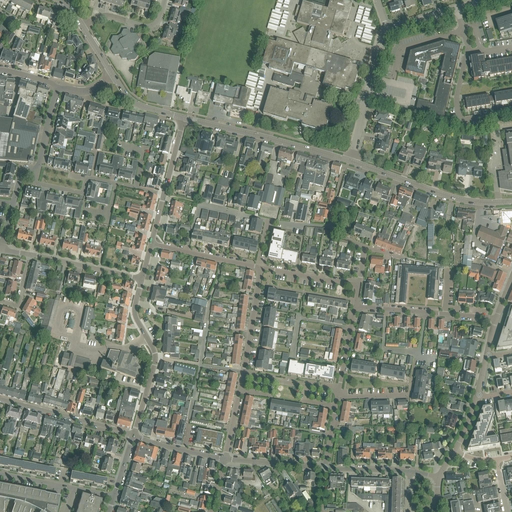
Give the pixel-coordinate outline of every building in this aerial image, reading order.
[(24,0),(12,0),(12,2),(10,5),(13,6),(14,5),(18,7),(17,8),(20,9),(24,0)] [(34,4),(24,0),(20,9),(22,11),(23,9),(27,11),(26,13),(29,14),(34,4)] [(121,0),(119,0),(117,7),(117,8),(120,9),(120,8),(123,9),(126,0),(123,0),(123,1),(121,0)] [(139,10),(142,11),(145,0),(144,0),(144,2),(141,1),(141,0),(138,0),(136,9),(136,7),(139,8),(139,10)] [(145,0),(142,11),(142,9),(145,10),(145,11),(148,12),(150,3),(151,0),(149,0),(145,0)] [(286,121),(287,121),(288,118),(303,122),(302,126),(325,132),(333,107),(328,105),(315,102),(316,98),(320,84),(315,82),(319,71),(326,73),(323,85),(340,90),(345,91),(346,88),(353,90),(360,68),(352,66),(354,62),(332,56),(332,54),(339,50),(341,43),(338,38),(333,41),(332,40),(334,33),(343,36),(344,31),(348,32),(351,22),(347,21),(352,3),(347,2),(347,0),(330,0),(328,9),(303,2),(302,7),(298,6),(295,16),(299,17),(297,23),(310,26),(308,33),(306,33),(303,28),(293,33),(300,44),(299,46),(277,40),(270,38),(269,41),(263,63),(270,66),(269,69),(290,75),(289,78),(275,74),(273,81),(294,88),(295,82),(301,84),(300,89),(295,88),(294,91),(290,90),(289,94),(271,89),(265,110),(263,114),(286,121)] [(273,9),(268,29),(277,31),(276,33),(284,35),(288,15),(284,14),(280,26),(279,26),(282,12),(281,12),(282,7),(288,8),(290,0),(278,0),(276,10),(273,9)] [(401,1),(400,0),(394,0),(394,1),(394,3),(389,4),(390,6),(392,13),(400,10),(399,7),(402,6),(401,1)] [(400,0),(401,1),(403,0),(406,8),(415,5),(414,1),(413,0),(400,0)] [(362,42),(371,44),(375,27),(371,26),(373,21),(368,20),(371,9),(359,6),(355,22),(361,23),(361,24),(366,25),(362,42)] [(36,18),(42,20),(45,8),(43,7),(42,9),(39,8),(36,18)] [(45,8),(42,20),(47,22),(48,19),(51,10),(49,9),(48,11),(45,10),(45,8)] [(51,10),(48,19),(54,20),(57,12),(54,11),(54,12),(51,11),(51,10)] [(172,14),(172,17),(180,19),(181,17),(180,16),(181,13),(172,11),(171,13),(172,14)] [(180,19),(172,17),(171,20),(169,19),(168,22),(173,23),(177,25),(178,22),(180,22),(180,19)] [(508,31),(504,20),(497,22),(500,33),(508,31)] [(175,27),(174,30),(170,29),(165,27),(164,30),(166,31),(165,34),(174,36),(177,37),(179,32),(185,34),(186,31),(180,29),(175,27)] [(122,59),(127,59),(129,61),(134,61),(137,59),(139,54),(138,52),(140,48),(137,44),(140,39),(136,34),(131,34),(129,30),(124,30),(121,35),(118,37),(113,37),(111,41),(113,46),(111,50),(115,55),(120,55),(122,59)] [(174,36),(165,34),(164,37),(162,36),(162,39),(166,41),(171,42),(172,39),(173,39),(174,36)] [(71,46),(74,44),(76,48),(77,47),(78,49),(77,49),(76,55),(82,57),(84,51),(80,50),(80,48),(79,46),(82,45),(79,40),(78,38),(77,37),(70,36),(70,42),(68,42),(67,45),(71,46)] [(17,39),(12,50),(15,51),(19,53),(21,49),(23,42),(17,39)] [(441,55),(444,42),(410,52),(406,72),(424,77),(424,76),(422,76),(422,73),(424,73),(426,64),(427,64),(432,62),(431,58),(441,55)] [(444,42),(441,55),(445,56),(435,98),(436,98),(435,102),(447,105),(461,46),(444,42)] [(23,50),(21,49),(19,53),(16,62),(15,63),(19,65),(22,66),(22,65),(23,66),(25,59),(27,59),(27,60),(30,61),(32,57),(34,58),(35,55),(35,54),(33,53),(32,55),(29,54),(28,56),(26,55),(27,55),(22,53),(23,50)] [(38,70),(42,71),(42,72),(45,73),(45,72),(46,72),(47,71),(51,72),(52,67),(56,50),(51,49),(49,58),(46,58),(42,57),(38,70)] [(3,50),(0,59),(0,61),(14,66),(15,63),(16,62),(19,53),(15,51),(14,54),(3,50)] [(150,57),(148,68),(141,66),(137,87),(173,94),(179,57),(155,53),(150,57)] [(38,56),(35,55),(34,58),(32,57),(30,61),(28,67),(36,69),(37,65),(38,63),(34,62),(35,59),(36,59),(38,56)] [(63,67),(66,57),(58,55),(56,60),(59,61),(58,65),(59,65),(57,70),(55,70),(53,77),(61,80),(63,72),(61,71),(62,66),(63,67)] [(77,74),(76,79),(79,80),(83,79),(87,81),(90,78),(92,76),(91,75),(94,72),(93,71),(94,69),(94,67),(94,65),(95,65),(95,63),(95,62),(94,62),(93,57),(93,56),(88,57),(90,66),(89,68),(86,65),(83,68),(85,70),(82,73),(81,75),(77,74)] [(484,56),(470,58),(471,58),(472,58),(472,62),(471,62),(473,73),(474,73),(475,77),(474,77),(474,80),(485,79),(485,76),(489,75),(489,76),(490,76),(490,75),(493,74),(494,76),(505,74),(505,73),(508,72),(508,73),(511,72),(511,60),(483,65),(482,60),(485,59),(484,56)] [(70,70),(69,72),(67,71),(66,73),(65,78),(73,80),(75,71),(71,70),(70,70)] [(0,104),(4,105),(8,105),(9,101),(12,101),(13,90),(14,81),(7,80),(7,79),(0,78),(0,104)] [(192,92),(195,93),(196,87),(197,81),(192,80),(192,81),(191,86),(191,87),(182,85),(182,87),(178,86),(176,95),(180,96),(179,97),(184,98),(184,100),(186,100),(185,102),(189,103),(192,92)] [(12,119),(13,119),(25,123),(27,117),(28,117),(30,111),(29,111),(31,105),(33,98),(34,98),(38,86),(37,86),(33,85),(33,84),(31,83),(31,84),(28,83),(21,81),(21,82),(20,82),(18,88),(20,88),(17,95),(20,96),(12,119)] [(203,82),(197,81),(196,87),(195,93),(198,93),(195,105),(199,106),(200,104),(202,104),(202,103),(207,104),(208,99),(209,94),(201,92),(203,83),(203,82)] [(222,107),(223,107),(227,87),(217,85),(213,102),(216,103),(215,105),(222,107)] [(38,86),(34,98),(35,98),(33,106),(36,107),(38,107),(41,108),(44,97),(46,98),(49,91),(49,90),(49,89),(45,88),(43,88),(39,86),(39,87),(38,86)] [(227,87),(223,107),(227,108),(227,109),(227,110),(228,110),(228,111),(229,111),(230,110),(231,109),(243,112),(244,109),(246,110),(252,90),(238,87),(237,89),(227,87)] [(67,110),(70,112),(75,97),(65,94),(65,95),(64,99),(63,102),(66,103),(67,110)] [(75,97),(70,112),(74,113),(78,107),(82,108),(84,100),(75,97)] [(444,119),(447,105),(435,102),(434,105),(428,104),(429,102),(418,100),(415,113),(444,119)] [(0,160),(28,163),(32,164),(33,160),(40,127),(25,123),(13,119),(13,121),(3,118),(4,105),(0,104),(0,160)] [(93,121),(94,118),(98,106),(90,104),(88,112),(88,113),(88,114),(90,115),(89,120),(90,120),(93,121)] [(104,108),(98,106),(94,118),(101,118),(104,108)] [(107,114),(107,117),(110,117),(109,124),(117,126),(118,120),(120,111),(108,109),(107,114)] [(378,123),(383,124),(391,126),(392,122),(387,120),(389,114),(377,110),(375,117),(375,118),(374,120),(380,121),(379,123),(378,122),(378,123)] [(36,113),(30,111),(28,117),(27,117),(25,123),(40,127),(41,122),(42,118),(35,116),(36,113)] [(117,126),(117,128),(120,129),(121,127),(124,127),(124,125),(127,126),(128,124),(128,122),(130,113),(123,112),(122,117),(121,121),(122,121),(121,121),(118,120),(117,126)] [(127,126),(127,128),(130,129),(131,125),(129,124),(130,122),(135,123),(137,115),(130,113),(128,122),(128,124),(127,126)] [(145,131),(148,132),(152,116),(145,114),(143,122),(147,123),(145,131)] [(134,125),(134,130),(137,130),(140,131),(141,127),(138,126),(136,126),(136,124),(142,125),(144,116),(137,115),(135,123),(134,125)] [(57,124),(67,126),(68,123),(79,122),(80,123),(81,120),(76,119),(73,118),(69,117),(64,116),(63,120),(58,119),(57,124)] [(152,116),(148,132),(147,136),(150,137),(151,132),(152,132),(154,125),(157,125),(159,118),(152,116)] [(95,121),(93,121),(90,120),(89,127),(93,128),(99,129),(99,130),(98,130),(97,135),(99,135),(100,135),(102,126),(103,125),(100,124),(95,123),(95,121)] [(61,130),(60,133),(73,136),(74,133),(74,132),(67,129),(67,126),(57,124),(56,129),(61,130)] [(156,133),(159,134),(162,135),(167,136),(168,128),(168,127),(165,126),(165,127),(161,126),(161,127),(158,126),(156,133)] [(385,136),(384,140),(390,142),(391,134),(386,133),(387,129),(382,128),(377,127),(375,134),(385,136)] [(511,130),(506,131),(506,136),(506,137),(507,146),(505,146),(505,150),(502,150),(505,172),(498,173),(499,178),(502,178),(504,188),(511,189),(511,130)] [(93,146),(94,144),(95,139),(96,134),(79,131),(78,136),(90,138),(89,143),(85,142),(84,148),(91,149),(92,146),(93,146)] [(210,142),(211,141),(212,135),(213,135),(203,132),(203,133),(202,138),(201,140),(198,152),(207,155),(207,156),(210,157),(214,143),(210,142)] [(73,136),(60,133),(60,136),(54,135),(54,136),(53,136),(53,140),(54,140),(53,140),(64,143),(64,140),(72,139),(73,136)] [(100,135),(99,135),(97,150),(102,151),(105,136),(104,136),(100,135)] [(223,150),(225,145),(226,137),(219,135),(216,146),(216,148),(223,150)] [(162,140),(161,144),(170,147),(172,139),(166,138),(162,137),(162,140)] [(223,150),(221,158),(221,159),(224,159),(225,159),(226,158),(227,157),(228,157),(228,156),(229,156),(230,156),(231,156),(232,156),(233,156),(234,156),(234,152),(237,153),(239,143),(235,142),(235,139),(227,137),(225,145),(223,150)] [(242,156),(240,166),(241,166),(240,168),(241,169),(243,170),(244,169),(245,167),(247,168),(247,169),(251,170),(253,164),(249,162),(254,146),(255,142),(255,141),(247,139),(246,144),(245,148),(248,149),(247,151),(246,155),(246,157),(242,156)] [(61,151),(64,151),(65,151),(65,148),(63,147),(64,143),(53,140),(52,145),(58,147),(57,150),(61,151)] [(376,150),(380,151),(380,154),(384,155),(385,152),(386,149),(389,150),(390,146),(389,145),(390,142),(384,140),(383,144),(377,143),(376,150)] [(170,147),(161,144),(160,148),(159,151),(162,152),(168,154),(170,147)] [(274,148),(263,145),(261,152),(260,152),(257,163),(261,164),(264,153),(272,155),(274,148)] [(407,157),(411,159),(414,149),(408,147),(408,150),(403,148),(398,160),(405,163),(407,157)] [(284,162),(288,150),(281,148),(277,162),(280,163),(278,168),(282,169),(284,162)] [(414,149),(411,159),(415,160),(413,165),(420,168),(424,155),(418,153),(418,151),(414,149)] [(74,172),(81,173),(83,164),(78,163),(81,151),(75,150),(72,167),(75,167),(74,172)] [(294,152),(288,150),(284,162),(287,163),(287,161),(291,162),(294,152)] [(53,167),(60,169),(62,160),(64,151),(61,151),(58,156),(58,159),(55,158),(55,159),(54,162),(54,165),(53,167)] [(98,173),(105,175),(107,164),(103,163),(105,155),(99,153),(95,171),(99,172),(98,173)] [(306,155),(304,155),(298,153),(297,158),(296,160),(296,161),(302,162),(301,165),(299,173),(301,173),(305,174),(305,172),(304,171),(305,168),(306,168),(307,164),(309,156),(306,155)] [(436,165),(440,166),(441,160),(442,160),(442,158),(443,156),(438,155),(437,157),(435,157),(434,157),(431,157),(430,160),(428,169),(435,171),(436,165)] [(88,165),(83,164),(81,173),(87,175),(88,170),(92,171),(94,157),(89,156),(88,165)] [(112,175),(115,175),(119,158),(113,156),(111,165),(107,164),(105,175),(111,176),(112,175)] [(167,158),(162,157),(161,156),(161,157),(156,156),(155,159),(157,160),(157,159),(160,160),(159,164),(165,165),(167,158)] [(320,162),(316,161),(317,158),(314,158),(309,156),(307,164),(306,168),(305,168),(304,171),(305,172),(305,174),(302,189),(305,190),(309,191),(310,183),(323,187),(329,164),(321,162),(320,162)] [(118,177),(124,179),(126,168),(122,167),(124,159),(119,158),(115,175),(118,176),(118,177)] [(185,164),(185,167),(194,169),(196,163),(202,165),(203,161),(195,159),(189,158),(188,161),(184,160),(183,163),(185,164)] [(441,160),(440,166),(444,167),(443,172),(450,174),(451,169),(452,164),(448,163),(449,162),(446,161),(447,159),(442,158),(442,160),(441,160)] [(62,160),(60,169),(68,171),(68,168),(70,169),(71,162),(70,161),(62,160)] [(126,168),(124,179),(131,180),(131,179),(134,180),(138,162),(133,160),(131,169),(126,168)] [(467,171),(470,171),(471,163),(472,162),(464,161),(464,165),(460,164),(458,175),(466,176),(467,171)] [(331,173),(339,175),(342,165),(334,163),(331,173)] [(471,163),(470,171),(474,172),(474,177),(481,178),(482,169),(483,164),(479,164),(471,163)] [(8,165),(5,176),(4,175),(3,181),(4,181),(4,182),(12,183),(13,177),(14,172),(16,172),(17,167),(15,167),(16,166),(8,165)] [(156,175),(162,177),(164,169),(155,167),(154,170),(153,174),(156,175)] [(193,175),(192,178),(198,180),(199,177),(198,177),(199,174),(196,174),(197,170),(194,169),(185,167),(184,170),(182,169),(181,172),(193,175)] [(267,174),(265,183),(263,190),(265,191),(262,203),(281,208),(285,190),(279,188),(274,187),(271,186),(272,184),(274,176),(269,175),(267,174)] [(346,185),(351,187),(357,188),(359,181),(352,178),(353,175),(350,174),(346,185)] [(219,177),(217,186),(215,196),(213,203),(224,206),(225,199),(219,197),(222,187),(222,186),(227,188),(229,180),(219,177)] [(181,182),(180,185),(190,188),(191,184),(190,184),(190,181),(179,178),(179,181),(181,182)] [(151,182),(150,185),(147,185),(146,188),(154,190),(155,187),(159,188),(161,181),(151,179),(151,182)] [(204,179),(201,192),(205,193),(204,199),(210,201),(213,188),(209,187),(210,181),(204,179)] [(365,199),(370,200),(371,197),(373,190),(371,189),(373,182),(366,180),(364,184),(362,183),(359,191),(363,193),(364,191),(367,192),(365,199)] [(91,181),(90,184),(89,184),(87,191),(98,193),(99,189),(108,191),(109,185),(91,181)] [(371,197),(370,200),(370,201),(379,204),(380,201),(381,199),(382,195),(385,187),(382,186),(383,185),(379,183),(376,191),(373,190),(371,197)] [(0,196),(9,197),(10,189),(3,189),(3,186),(0,185),(0,196)] [(190,188),(180,185),(179,188),(177,188),(176,191),(184,193),(184,194),(187,195),(187,197),(193,198),(194,195),(189,194),(190,191),(189,191),(190,188)] [(23,196),(32,198),(34,189),(26,187),(26,190),(25,190),(23,196)] [(236,195),(234,205),(241,206),(242,203),(246,204),(250,188),(245,187),(243,196),(236,195)] [(391,190),(385,187),(382,195),(381,199),(390,202),(391,197),(389,196),(391,190)] [(399,195),(397,198),(403,200),(404,197),(407,189),(401,187),(399,194),(399,195)] [(37,209),(40,210),(44,193),(41,192),(41,190),(34,189),(32,198),(37,199),(37,209)] [(329,199),(328,204),(331,205),(333,200),(336,191),(327,189),(326,192),(328,193),(326,199),(329,199)] [(404,197),(403,200),(401,206),(400,210),(402,211),(403,207),(405,208),(408,202),(409,202),(410,199),(411,199),(414,192),(407,189),(404,197)] [(86,201),(105,205),(108,206),(110,199),(106,198),(105,199),(97,198),(98,193),(87,191),(86,197),(87,198),(86,201)] [(249,204),(248,208),(256,210),(258,202),(261,203),(264,193),(259,192),(257,200),(249,198),(247,204),(249,204)] [(414,197),(413,200),(415,201),(416,201),(414,206),(419,208),(422,209),(416,224),(426,228),(428,223),(428,220),(428,210),(428,205),(429,203),(431,198),(424,195),(416,192),(414,197)] [(40,210),(40,211),(43,212),(45,212),(47,204),(52,205),(54,194),(50,193),(48,193),(47,193),(47,194),(44,193),(40,210)] [(52,214),(59,215),(63,197),(60,197),(60,196),(54,194),(52,205),(54,205),(52,214)] [(149,198),(148,202),(155,204),(157,197),(146,194),(145,197),(149,198)] [(284,216),(291,218),(293,211),(297,212),(300,198),(291,196),(289,205),(286,204),(284,216)] [(397,205),(401,206),(403,200),(397,198),(393,196),(390,205),(396,207),(397,205)] [(63,197),(59,215),(65,216),(67,208),(71,209),(73,198),(67,197),(66,198),(63,197)] [(71,209),(75,210),(74,218),(79,220),(83,202),(80,201),(80,200),(73,198),(71,209)] [(336,204),(353,209),(354,204),(338,199),(336,204)] [(155,204),(148,202),(147,206),(143,205),(142,208),(153,211),(155,204)] [(173,202),(171,209),(179,211),(180,207),(182,208),(183,204),(173,202)] [(428,210),(428,220),(433,220),(438,220),(440,213),(444,214),(446,206),(442,204),(442,205),(439,204),(438,208),(436,212),(434,211),(433,211),(433,210),(428,210)] [(295,220),(305,222),(308,207),(298,205),(295,220)] [(179,211),(171,209),(170,217),(179,219),(180,216),(178,215),(179,211)] [(35,210),(35,213),(41,214),(40,218),(37,218),(34,230),(39,231),(43,212),(40,211),(35,210)] [(315,215),(314,220),(323,222),(323,218),(326,219),(328,211),(321,210),(319,216),(315,215)] [(467,223),(469,211),(459,210),(457,219),(463,220),(462,230),(460,230),(459,234),(465,235),(467,223)] [(476,212),(469,211),(467,223),(473,224),(474,224),(474,221),(475,217),(476,212)] [(511,211),(501,212),(502,220),(502,223),(510,223),(510,218),(511,217),(511,211)] [(412,222),(412,220),(413,217),(403,213),(401,220),(411,223),(412,222)] [(141,214),(139,221),(142,222),(149,224),(151,217),(141,214)] [(18,218),(17,224),(21,225),(23,226),(23,225),(24,225),(24,226),(28,226),(29,221),(29,220),(30,216),(25,215),(24,219),(23,219),(18,218)] [(142,222),(139,221),(137,221),(136,225),(138,225),(137,229),(148,232),(149,224),(142,222)] [(355,234),(358,235),(361,227),(356,225),(353,234),(355,235),(355,234)] [(168,226),(166,233),(172,235),(172,236),(178,237),(180,228),(176,227),(176,228),(168,226)] [(313,237),(314,228),(306,227),(305,236),(313,237)] [(480,240),(497,246),(501,248),(506,237),(509,230),(501,227),(499,231),(498,231),(496,232),(495,233),(481,227),(477,237),(481,239),(480,240)] [(375,245),(381,248),(384,240),(386,234),(388,229),(384,228),(382,235),(379,234),(378,238),(375,245)] [(17,239),(24,240),(26,233),(22,232),(23,230),(19,229),(17,239)] [(26,233),(24,240),(32,242),(33,237),(34,231),(27,229),(26,233)] [(191,241),(197,242),(200,230),(194,229),(193,236),(191,241)] [(365,237),(367,238),(370,231),(366,229),(362,238),(364,239),(365,237)] [(270,257),(270,260),(296,265),(297,259),(299,260),(300,252),(284,249),(287,232),(280,231),(280,232),(274,231),(269,257),(270,257)] [(40,244),(47,245),(48,238),(49,236),(45,235),(46,233),(42,232),(40,244)] [(138,239),(137,243),(144,245),(146,237),(135,234),(134,238),(138,239)] [(225,234),(222,246),(228,248),(230,238),(231,235),(225,234)] [(381,248),(387,250),(390,243),(388,242),(390,235),(386,234),(384,240),(381,248)] [(387,250),(394,253),(397,245),(398,243),(401,236),(399,235),(398,238),(397,238),(397,240),(394,238),(392,243),(390,243),(387,250)] [(48,238),(47,245),(54,247),(56,237),(53,237),(52,239),(48,238)] [(69,250),(72,241),(72,239),(68,238),(67,240),(64,239),(62,249),(69,250)] [(397,245),(394,253),(401,255),(403,251),(404,248),(406,241),(403,240),(400,239),(398,243),(397,245)] [(464,250),(464,257),(472,258),(473,251),(470,251),(472,240),(465,239),(464,250)] [(72,241),(69,250),(77,252),(79,243),(79,242),(72,241)] [(250,251),(250,252),(256,254),(258,243),(252,242),(250,251)] [(144,245),(137,243),(136,247),(132,246),(131,249),(142,252),(144,245)] [(86,249),(85,254),(92,255),(94,248),(94,246),(87,244),(86,249)] [(490,249),(489,249),(487,254),(488,254),(486,258),(496,262),(501,249),(492,245),(490,249)] [(94,248),(92,255),(99,257),(100,252),(101,248),(101,247),(94,246),(94,248)] [(511,257),(511,249),(511,251),(504,248),(501,256),(506,258),(507,254),(510,255),(509,256),(511,257)] [(310,257),(309,263),(315,265),(317,254),(315,254),(316,250),(311,250),(310,253),(310,257)] [(161,258),(166,259),(172,260),(173,254),(162,251),(161,258)] [(320,259),(320,260),(319,265),(326,267),(327,260),(328,256),(328,253),(324,252),(323,255),(324,255),(324,259),(320,259)] [(337,268),(343,269),(346,256),(341,255),(340,258),(343,259),(342,262),(338,261),(337,268)] [(140,259),(136,258),(130,257),(130,258),(129,260),(129,261),(129,263),(139,266),(140,259)] [(384,259),(379,258),(372,257),(371,265),(376,265),(375,273),(380,274),(380,273),(384,274),(385,268),(383,267),(384,259)] [(472,258),(464,257),(462,269),(470,270),(480,273),(479,277),(495,283),(493,290),(500,293),(507,276),(499,273),(482,266),(471,264),(472,258)] [(511,262),(507,260),(504,259),(501,258),(500,261),(499,260),(496,266),(502,268),(503,265),(510,268),(511,262)] [(11,261),(9,267),(21,270),(22,264),(11,261)] [(172,261),(170,270),(179,272),(180,267),(181,263),(172,261)] [(206,269),(207,262),(203,261),(201,268),(199,276),(204,278),(204,275),(202,274),(204,269),(206,269)] [(33,262),(31,269),(43,273),(44,269),(49,270),(50,266),(33,262)] [(217,264),(212,263),(210,270),(209,276),(212,277),(212,274),(215,275),(215,271),(217,264)] [(398,265),(398,276),(408,277),(408,274),(403,273),(404,266),(398,265)] [(404,266),(403,273),(408,274),(413,274),(414,267),(404,266)] [(21,270),(9,267),(8,271),(8,273),(9,274),(9,278),(16,279),(17,276),(19,276),(21,270)] [(416,267),(415,274),(425,275),(425,268),(416,267)] [(159,268),(158,275),(165,277),(165,272),(168,273),(168,270),(159,268)] [(425,268),(425,275),(430,275),(434,276),(435,268),(425,268)] [(430,275),(429,279),(440,280),(441,269),(435,268),(434,276),(430,275)] [(31,269),(29,277),(37,279),(38,275),(41,276),(47,277),(48,274),(43,273),(31,269)] [(241,269),(240,275),(254,278),(254,273),(247,271),(247,270),(241,269)] [(470,271),(469,277),(475,278),(475,281),(479,281),(479,277),(480,273),(470,271)] [(69,272),(68,277),(67,281),(77,283),(79,274),(69,272)] [(164,280),(165,277),(158,275),(156,282),(161,283),(165,284),(166,281),(164,280)] [(85,276),(84,280),(83,284),(87,285),(87,288),(95,290),(96,286),(94,285),(96,277),(92,276),(91,277),(85,276)] [(29,277),(27,284),(35,286),(44,288),(45,285),(36,283),(37,279),(29,277)] [(122,287),(128,289),(133,290),(134,284),(124,281),(122,287)] [(9,282),(7,289),(15,291),(17,284),(9,282)] [(366,289),(365,292),(376,294),(377,290),(374,290),(374,286),(377,286),(377,287),(381,287),(382,284),(368,282),(367,285),(366,285),(365,285),(365,288),(366,289)] [(37,293),(36,296),(42,298),(45,298),(48,299),(49,297),(45,296),(46,295),(44,294),(45,290),(45,289),(44,288),(35,286),(27,284),(26,290),(37,293)] [(190,297),(193,298),(194,294),(196,295),(200,285),(196,284),(190,297)] [(155,288),(153,295),(160,296),(162,296),(166,297),(165,297),(166,297),(167,291),(170,292),(170,289),(165,288),(164,290),(160,289),(155,288)] [(15,291),(7,289),(5,295),(14,298),(15,291)] [(268,301),(274,302),(276,292),(276,291),(270,290),(268,301)] [(459,303),(466,304),(467,292),(460,291),(459,303)] [(376,294),(365,292),(365,296),(364,296),(363,299),(364,299),(364,300),(375,301),(376,294)] [(467,292),(466,304),(473,304),(474,292),(467,292)] [(118,298),(122,299),(130,301),(131,295),(123,293),(123,295),(122,295),(122,296),(113,294),(113,296),(113,297),(118,298)] [(478,295),(478,296),(478,301),(485,302),(492,305),(495,297),(489,294),(487,298),(482,298),(482,295),(478,295)] [(43,321),(42,325),(42,326),(39,335),(49,338),(59,302),(60,296),(57,295),(56,301),(49,299),(43,321)] [(164,303),(169,304),(170,299),(169,299),(165,298),(165,297),(166,297),(162,296),(160,296),(153,295),(152,302),(153,302),(155,302),(158,303),(157,306),(163,308),(164,303)] [(327,309),(328,306),(329,299),(322,298),(321,305),(321,308),(327,309)] [(29,299),(26,305),(32,309),(34,306),(36,302),(29,299)] [(130,301),(122,299),(120,305),(128,307),(130,301)] [(196,299),(195,305),(206,308),(207,302),(196,299)] [(334,307),(333,315),(337,316),(338,309),(336,309),(336,308),(341,308),(342,302),(335,301),(334,307)] [(32,309),(26,305),(22,311),(28,315),(31,311),(34,313),(34,312),(39,315),(38,316),(42,319),(44,315),(40,313),(36,310),(32,309)] [(206,308),(195,305),(193,305),(191,313),(195,313),(193,321),(203,323),(205,316),(206,308)] [(5,325),(10,310),(3,308),(1,315),(0,316),(3,317),(2,319),(4,320),(2,324),(5,325)] [(81,329),(90,330),(92,319),(93,315),(94,309),(86,308),(81,329)] [(16,328),(20,329),(20,330),(22,325),(13,322),(9,321),(10,318),(14,319),(16,312),(10,310),(5,325),(15,328),(16,328)] [(111,318),(114,318),(118,319),(117,322),(125,323),(126,317),(118,316),(109,314),(106,314),(105,319),(111,320),(111,318)] [(363,316),(361,323),(372,326),(374,319),(363,316)] [(32,326),(33,328),(35,326),(34,325),(34,324),(29,317),(26,320),(31,327),(32,326)] [(399,328),(400,318),(395,318),(395,324),(393,324),(389,324),(389,327),(394,327),(394,328),(399,328)] [(400,318),(399,328),(404,328),(405,328),(409,329),(409,328),(410,319),(405,319),(405,324),(403,324),(403,325),(400,325),(400,318)] [(409,328),(409,332),(409,331),(413,331),(413,330),(415,331),(415,332),(419,333),(419,329),(420,320),(415,319),(415,325),(414,325),(414,326),(410,326),(410,319),(409,328)] [(439,331),(439,321),(439,328),(434,327),(434,326),(434,321),(429,320),(429,330),(434,330),(433,334),(438,335),(439,331)] [(444,321),(439,321),(439,331),(439,334),(448,335),(449,335),(449,331),(443,331),(449,331),(449,328),(444,328),(444,327),(444,321)] [(503,330),(511,332),(511,323),(506,322),(505,325),(506,326),(505,329),(503,329),(503,330)] [(372,326),(361,323),(359,330),(370,333),(372,326)] [(103,328),(102,330),(107,332),(117,333),(124,334),(125,327),(118,326),(117,330),(112,329),(112,330),(108,329),(103,328)] [(454,327),(454,332),(452,332),(452,335),(451,336),(451,338),(453,338),(452,347),(457,347),(458,344),(459,344),(459,339),(460,339),(460,332),(460,328),(454,327)] [(470,331),(471,332),(470,337),(473,337),(473,336),(477,337),(478,336),(481,337),(483,330),(471,327),(470,331)] [(107,332),(102,330),(98,329),(97,332),(107,335),(111,336),(112,336),(112,340),(116,341),(123,341),(124,334),(117,333),(107,332)] [(194,333),(194,336),(202,338),(203,331),(199,330),(192,329),(191,330),(194,331),(194,333)] [(331,337),(332,337),(335,338),(341,339),(343,331),(336,330),(333,329),(331,337)] [(511,332),(503,330),(497,348),(504,347),(503,349),(511,347),(511,346),(511,345),(511,332)] [(90,334),(88,340),(101,344),(103,338),(90,334)] [(202,338),(194,336),(193,340),(198,341),(198,344),(201,344),(202,338)] [(332,337),(331,345),(340,347),(341,339),(335,338),(332,337)] [(165,340),(164,347),(176,347),(179,348),(180,345),(175,344),(175,340),(171,340),(165,340)] [(466,349),(464,356),(473,358),(475,342),(467,341),(466,349)] [(362,344),(356,343),(355,351),(360,352),(360,351),(364,352),(365,345),(362,344)] [(331,345),(329,353),(338,354),(340,347),(331,345)] [(176,347),(164,347),(164,354),(170,354),(170,357),(179,359),(179,354),(175,354),(176,347)] [(457,353),(457,355),(464,356),(466,349),(460,348),(452,347),(451,352),(457,353)] [(3,369),(4,370),(8,371),(15,350),(9,348),(3,366),(3,369)] [(301,353),(300,358),(308,359),(308,354),(309,351),(302,349),(301,353)] [(127,361),(129,355),(121,352),(120,352),(110,350),(106,362),(103,361),(100,368),(115,373),(116,372),(135,379),(136,375),(136,373),(137,374),(140,366),(134,364),(127,361)] [(260,353),(260,355),(260,358),(269,359),(273,360),(274,352),(265,350),(264,352),(261,352),(260,353)] [(338,354),(329,353),(328,353),(327,361),(337,362),(338,354)] [(61,366),(87,373),(88,373),(91,361),(76,357),(71,355),(64,354),(61,366)] [(137,358),(129,355),(127,361),(134,364),(137,358)] [(466,372),(469,372),(474,373),(476,362),(465,360),(463,371),(466,372)] [(504,368),(504,363),(500,364),(499,360),(493,361),(495,370),(504,368)] [(292,374),(296,375),(298,375),(298,376),(321,380),(321,379),(325,379),(325,380),(330,381),(331,380),(334,380),(335,368),(329,367),(326,367),(290,361),(288,374),(291,375),(292,374)] [(164,376),(171,377),(171,374),(169,373),(166,373),(168,369),(172,370),(172,369),(173,366),(162,363),(160,371),(165,373),(164,376)] [(258,363),(257,369),(267,371),(267,370),(272,371),(273,365),(268,365),(259,363),(258,363)] [(176,364),(175,369),(174,371),(195,376),(197,370),(176,364)] [(421,366),(420,372),(417,372),(416,378),(417,378),(427,379),(428,373),(426,373),(427,367),(421,366)] [(21,391),(19,400),(24,401),(27,393),(24,392),(27,381),(30,382),(33,369),(29,368),(29,369),(27,374),(26,378),(25,378),(21,391)] [(63,379),(65,371),(59,370),(58,374),(54,389),(59,391),(63,379)] [(6,396),(13,398),(17,383),(19,384),(22,376),(22,373),(17,371),(16,374),(12,389),(9,388),(6,396)] [(65,371),(63,379),(69,381),(71,373),(67,372),(66,372),(65,372),(65,371)] [(458,382),(461,383),(469,385),(471,375),(461,373),(461,377),(459,376),(458,382)] [(1,395),(6,396),(9,388),(6,388),(9,377),(10,374),(7,374),(6,377),(5,381),(5,382),(1,395)] [(229,381),(228,383),(236,385),(237,380),(224,377),(220,376),(219,379),(223,380),(226,380),(229,381)] [(172,380),(170,380),(159,377),(157,383),(158,383),(157,386),(162,387),(163,388),(165,381),(172,383),(172,380)] [(507,384),(506,379),(496,380),(498,389),(504,388),(503,385),(507,384)] [(452,393),(459,395),(464,396),(465,388),(461,387),(462,384),(454,382),(452,393)] [(17,383),(13,398),(19,400),(21,391),(19,391),(20,387),(21,387),(22,384),(19,384),(17,383)] [(27,402),(34,404),(39,385),(33,384),(30,394),(27,402)] [(39,385),(34,404),(40,405),(42,397),(39,396),(40,393),(41,388),(41,386),(39,385)] [(81,388),(78,398),(77,402),(82,404),(84,394),(86,390),(81,388)] [(122,401),(128,402),(129,396),(133,397),(138,398),(140,392),(125,388),(123,396),(123,397),(122,401)] [(43,403),(49,405),(53,390),(50,389),(48,397),(45,396),(43,403)] [(66,389),(65,392),(60,408),(66,410),(68,405),(68,403),(69,400),(70,395),(71,394),(69,394),(70,390),(66,389)] [(49,405),(55,407),(57,397),(54,396),(55,391),(53,390),(49,405)] [(155,406),(162,407),(163,404),(165,405),(165,406),(171,407),(173,402),(173,401),(164,399),(166,392),(156,390),(154,396),(161,398),(160,403),(152,400),(150,404),(155,406)] [(55,407),(60,408),(65,392),(64,391),(63,395),(59,394),(58,397),(57,397),(55,407)] [(186,403),(187,401),(188,397),(188,396),(175,392),(173,399),(174,399),(178,400),(186,403)] [(69,400),(68,403),(69,403),(67,412),(74,414),(76,405),(71,404),(71,401),(72,401),(74,396),(70,395),(69,400)] [(85,404),(84,408),(82,414),(91,417),(93,411),(96,400),(91,398),(89,406),(85,404)] [(183,415),(181,422),(186,423),(188,417),(188,416),(191,402),(188,402),(188,401),(187,401),(186,403),(185,409),(183,414),(183,415)] [(396,401),(396,407),(403,406),(403,409),(408,409),(408,406),(408,401),(396,401)] [(452,401),(451,404),(453,405),(451,409),(457,411),(462,413),(465,404),(460,403),(457,402),(454,401),(454,402),(452,401)] [(506,413),(504,402),(498,403),(499,409),(496,410),(497,417),(500,417),(500,414),(506,413)] [(389,403),(383,403),(384,413),(384,415),(390,415),(393,415),(393,407),(390,407),(389,403)] [(156,435),(165,437),(166,431),(167,431),(167,429),(172,407),(171,407),(165,406),(165,405),(163,404),(162,407),(166,408),(165,411),(167,411),(166,418),(159,417),(157,421),(159,421),(157,427),(158,427),(156,435)] [(117,425),(123,427),(129,407),(121,405),(119,411),(120,411),(117,425)] [(220,409),(219,411),(222,412),(230,414),(231,409),(223,407),(218,406),(216,405),(216,406),(215,408),(220,409)] [(468,450),(468,451),(500,445),(498,437),(483,439),(491,418),(491,415),(494,415),(493,406),(483,408),(480,417),(481,417),(478,424),(477,425),(477,426),(478,426),(475,433),(474,433),(474,434),(475,434),(472,441),(471,441),(471,442),(472,442),(469,450),(468,450)] [(98,407),(97,413),(96,418),(103,419),(104,412),(105,408),(101,407),(98,407)] [(129,407),(123,427),(130,429),(135,409),(129,407)] [(13,419),(15,410),(12,409),(11,408),(10,408),(9,408),(8,408),(7,413),(6,416),(11,418),(10,420),(10,421),(8,420),(8,423),(7,424),(5,424),(4,428),(3,429),(3,430),(2,431),(2,432),(3,433),(3,434),(4,434),(5,435),(6,435),(7,435),(8,434),(9,431),(10,427),(13,419)] [(177,425),(180,426),(181,422),(183,415),(183,414),(185,409),(183,408),(182,414),(175,412),(174,415),(172,425),(173,425),(172,430),(171,430),(171,429),(167,429),(167,431),(166,431),(165,437),(174,439),(177,425)] [(444,409),(441,408),(441,410),(440,412),(443,413),(442,415),(448,417),(447,420),(445,425),(445,426),(444,428),(449,430),(450,428),(453,429),(457,418),(452,416),(451,416),(452,412),(444,409)] [(18,411),(15,410),(13,419),(10,427),(14,428),(16,422),(17,419),(20,420),(22,412),(21,411),(20,411),(19,410),(18,411)] [(108,410),(106,415),(105,420),(113,422),(115,412),(108,410)] [(30,429),(31,425),(31,422),(34,414),(31,414),(31,413),(27,412),(27,413),(25,412),(23,417),(23,420),(25,421),(24,424),(25,424),(24,427),(28,428),(30,429)] [(40,425),(41,421),(42,417),(40,416),(36,415),(34,414),(31,422),(33,423),(33,425),(31,425),(30,429),(32,429),(35,430),(36,427),(37,424),(40,425)] [(216,416),(211,415),(211,417),(217,419),(217,421),(220,422),(228,423),(229,418),(221,417),(216,416)] [(46,435),(47,435),(52,418),(45,416),(43,425),(42,427),(47,429),(46,435)] [(52,418),(47,435),(48,435),(49,435),(48,439),(50,439),(50,440),(52,440),(54,434),(52,433),(54,427),(56,428),(58,420),(52,418)] [(144,434),(146,435),(149,427),(151,420),(149,420),(146,419),(141,433),(142,433),(142,434),(143,434),(144,434)] [(59,420),(58,420),(56,428),(57,428),(58,428),(56,435),(55,437),(60,438),(60,436),(62,430),(63,430),(65,421),(59,420)] [(149,427),(146,435),(149,435),(149,436),(150,436),(151,436),(153,431),(156,422),(153,421),(151,420),(149,427)] [(71,423),(65,421),(63,430),(62,430),(60,436),(60,438),(64,439),(66,430),(69,431),(71,423)] [(240,428),(244,429),(251,431),(251,430),(252,426),(259,427),(259,425),(255,424),(242,421),(240,426),(240,428)] [(186,423),(181,422),(180,426),(178,433),(177,437),(176,441),(182,443),(183,439),(186,423)] [(326,425),(309,422),(309,425),(310,425),(309,430),(320,432),(320,429),(325,430),(326,425)] [(72,430),(71,433),(75,434),(73,440),(81,443),(83,436),(80,435),(82,428),(73,425),(72,430)] [(224,434),(198,429),(195,446),(204,447),(205,444),(212,445),(211,449),(220,450),(224,434)] [(501,442),(502,444),(510,443),(507,429),(500,431),(501,442)] [(85,443),(96,447),(99,437),(95,436),(95,437),(93,436),(92,438),(87,436),(85,443)] [(98,444),(104,446),(116,449),(118,443),(110,440),(109,443),(103,442),(104,439),(100,438),(98,444)] [(244,444),(245,439),(242,439),(241,443),(237,442),(235,449),(242,451),(243,444),(244,444)] [(253,452),(260,453),(261,443),(257,442),(256,442),(256,440),(255,439),(250,439),(249,446),(249,448),(254,449),(253,452)] [(276,455),(282,455),(283,447),(283,444),(278,444),(278,440),(275,440),(274,444),(274,448),(276,449),(276,455)] [(261,443),(260,453),(266,454),(267,448),(268,448),(269,443),(261,443)] [(306,443),(306,444),(305,448),(297,447),(296,451),(295,456),(297,456),(297,457),(300,458),(301,457),(305,457),(305,456),(309,457),(309,454),(310,444),(310,443),(309,443),(306,443)] [(421,451),(421,455),(422,460),(424,459),(424,460),(433,459),(431,450),(438,449),(437,443),(422,445),(423,450),(421,451)] [(134,461),(144,464),(145,464),(146,458),(146,456),(150,457),(149,459),(155,460),(158,450),(152,448),(145,446),(140,444),(139,444),(139,445),(134,461)] [(283,447),(282,455),(289,456),(289,450),(291,450),(291,445),(288,445),(288,444),(283,444),(283,447)] [(315,444),(310,444),(309,454),(312,454),(312,457),(319,457),(320,449),(315,448),(315,444)] [(365,451),(365,459),(370,459),(370,452),(374,452),(375,444),(370,444),(370,448),(367,448),(367,445),(363,445),(363,451),(365,451)] [(378,459),(385,459),(386,449),(383,449),(382,449),(382,445),(375,444),(374,452),(379,452),(378,459)] [(406,449),(400,449),(400,447),(400,444),(397,444),(397,449),(396,449),(396,453),(401,453),(400,460),(406,460),(406,449)] [(356,458),(365,459),(365,451),(363,451),(358,451),(359,445),(355,445),(355,452),(356,452),(356,458)] [(97,450),(96,453),(102,455),(103,452),(106,453),(115,455),(116,449),(104,446),(103,452),(97,450)] [(392,453),(396,453),(396,449),(389,449),(389,447),(386,447),(386,449),(385,459),(392,459),(392,453)] [(406,449),(406,460),(414,460),(415,454),(416,454),(416,447),(412,447),(412,452),(408,452),(408,449),(406,449)] [(339,451),(339,458),(338,466),(346,466),(347,459),(347,451),(339,451)] [(166,467),(168,468),(169,464),(169,463),(167,463),(170,453),(164,452),(162,460),(159,460),(157,465),(166,467)] [(105,459),(103,465),(111,467),(113,461),(108,460),(109,457),(102,455),(96,453),(95,456),(105,459)] [(169,464),(168,468),(166,476),(171,477),(173,470),(179,471),(181,464),(180,464),(182,456),(175,454),(172,465),(169,464)] [(182,463),(180,473),(183,474),(186,477),(187,477),(186,480),(190,481),(193,469),(189,468),(185,467),(186,464),(190,465),(192,458),(186,457),(184,464),(182,463)] [(16,461),(9,460),(7,470),(9,471),(10,468),(11,468),(14,469),(16,461)] [(22,462),(16,461),(14,469),(16,469),(18,470),(18,472),(20,473),(22,462)] [(205,468),(202,480),(208,482),(209,478),(215,479),(217,470),(216,470),(217,463),(210,461),(209,469),(210,469),(210,470),(208,470),(205,469),(205,468)] [(29,464),(22,462),(20,473),(23,473),(23,471),(28,471),(29,464)] [(36,465),(29,464),(28,471),(32,472),(31,475),(34,476),(36,465)] [(153,467),(144,464),(143,467),(141,466),(134,464),(132,472),(139,474),(141,469),(147,471),(147,472),(152,473),(153,467)] [(43,466),(36,465),(34,476),(36,476),(37,473),(41,474),(43,466)] [(111,467),(103,465),(101,471),(110,474),(111,467)] [(47,478),(49,467),(43,466),(41,474),(45,475),(45,478),(47,478)] [(49,467),(47,478),(50,479),(50,476),(55,477),(56,469),(49,467)] [(271,473),(270,472),(267,468),(259,473),(263,479),(265,482),(267,485),(271,482),(272,484),(276,482),(274,478),(270,480),(270,479),(273,477),(270,473),(271,473)] [(227,477),(230,478),(238,480),(238,475),(239,470),(235,470),(235,471),(232,471),(229,470),(228,474),(227,477)] [(245,471),(244,477),(244,480),(250,481),(255,482),(256,477),(253,477),(253,471),(245,471)] [(78,473),(72,472),(70,483),(73,483),(73,480),(77,481),(78,473)] [(142,476),(135,474),(130,473),(128,478),(135,481),(136,478),(140,480),(139,482),(146,484),(148,478),(142,476)] [(304,481),(312,482),(313,482),(313,487),(316,488),(317,477),(315,477),(316,474),(307,473),(307,477),(305,476),(304,481)] [(459,481),(460,483),(464,482),(464,476),(455,476),(455,473),(447,473),(447,480),(459,481)] [(478,474),(479,479),(480,482),(484,481),(485,485),(491,484),(490,477),(488,477),(487,473),(478,474)] [(334,484),(337,484),(337,475),(330,475),(330,481),(329,481),(328,484),(328,490),(332,490),(333,490),(334,484)] [(337,475),(337,484),(341,484),(340,491),(345,492),(345,484),(346,484),(346,483),(344,483),(344,475),(337,475)] [(108,479),(98,477),(97,482),(97,483),(97,485),(106,487),(108,479)] [(134,485),(135,481),(128,478),(126,486),(131,488),(138,490),(143,491),(144,488),(140,486),(134,485)] [(202,480),(202,481),(203,481),(202,484),(206,485),(205,493),(211,494),(213,487),(210,486),(211,483),(208,482),(202,480)] [(393,480),(393,482),(389,481),(389,488),(393,488),(393,497),(392,506),(392,511),(400,511),(400,506),(401,497),(401,488),(401,480),(393,480)] [(229,493),(234,496),(235,496),(238,483),(235,483),(232,482),(227,481),(225,488),(230,489),(229,493)] [(464,482),(460,483),(457,484),(459,493),(460,496),(467,493),(467,492),(465,482),(464,482)] [(291,483),(285,487),(289,493),(288,494),(290,498),(295,494),(298,498),(303,495),(295,484),(293,486),(291,483)] [(46,493),(41,492),(0,484),(0,511),(97,511),(98,511),(101,503),(100,503),(101,500),(94,497),(94,496),(91,495),(91,496),(82,494),(81,499),(82,499),(80,505),(79,504),(78,509),(79,509),(78,511),(77,511),(76,511),(57,511),(61,496),(53,495),(52,495),(46,494),(46,493)] [(264,497),(265,499),(272,495),(267,487),(262,490),(266,496),(264,497)] [(496,487),(491,488),(481,490),(476,491),(471,492),(471,494),(473,494),(473,495),(477,494),(478,503),(483,502),(485,511),(500,511),(498,499),(496,487)] [(130,500),(136,502),(137,503),(140,492),(125,488),(122,498),(130,500)] [(306,491),(303,493),(308,501),(311,499),(306,491)] [(226,497),(224,503),(229,504),(231,505),(236,506),(236,504),(239,505),(240,505),(242,500),(241,499),(237,497),(235,496),(234,496),(233,499),(226,497)] [(120,505),(125,506),(127,507),(128,506),(132,508),(133,505),(136,506),(137,503),(136,502),(130,500),(122,498),(120,505)] [(266,504),(270,511),(281,511),(274,499),(266,504)] [(207,504),(197,502),(195,501),(191,500),(190,505),(194,506),(199,507),(198,509),(205,510),(207,504)] [(150,506),(158,509),(162,510),(163,505),(153,502),(152,501),(150,506)] [(459,502),(451,503),(452,509),(460,508),(460,511),(462,511),(465,511),(464,502),(464,501),(460,502),(459,502)] [(470,501),(464,502),(465,511),(474,511),(473,501),(470,501)]
